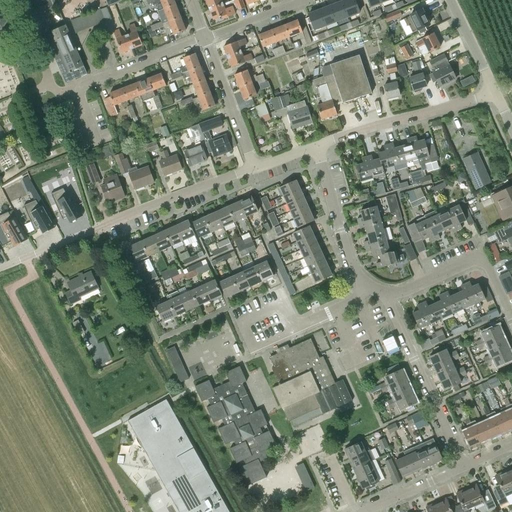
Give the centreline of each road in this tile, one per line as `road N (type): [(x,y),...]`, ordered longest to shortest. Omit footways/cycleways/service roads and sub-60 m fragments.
road 1 (residential): [(254,168),(0,269)]
road 2 (residential): [(462,467),(388,294)]
road 3 (residential): [(494,92),(316,147)]
road 4 (residential): [(511,320),(479,261),(388,294)]
road 5 (residential): [(366,284),(347,262),(316,147)]
road 6 (residential): [(295,329),(283,305),(242,323),(254,349),(295,331)]
road 7 (residential): [(254,168),(204,39)]
road 8 (residential): [(80,93),(204,39)]
